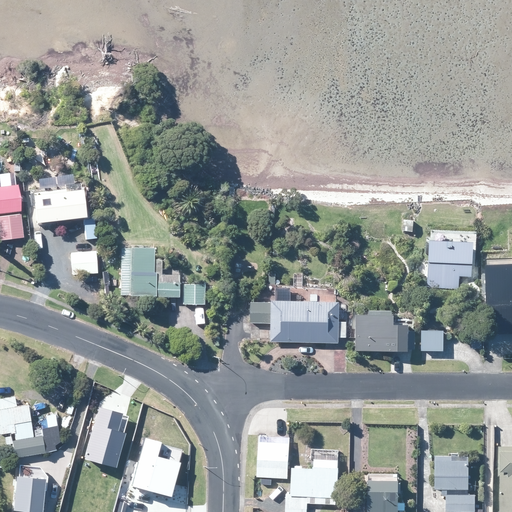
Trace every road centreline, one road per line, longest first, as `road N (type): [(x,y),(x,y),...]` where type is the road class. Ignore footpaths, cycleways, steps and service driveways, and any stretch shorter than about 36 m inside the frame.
road 1 (residential): [(185,390),(511,385)]
road 2 (tertiary): [(185,390),(104,347),(0,310)]
road 3 (tertiary): [(221,511),(219,443),(185,390)]
